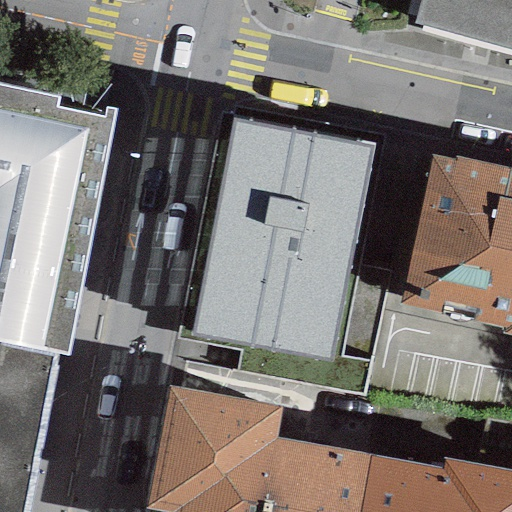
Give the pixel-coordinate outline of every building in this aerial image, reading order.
[(511,0),(419,0),(413,25),(511,50),(511,0)] [(0,343),(51,353),(65,356),(112,110),(103,109),(101,118),(56,110),(58,96),(0,84),(0,343)] [(371,146),(232,119),(190,333),(329,360),(371,146)] [(511,171),(433,155),(401,304),(505,327),(504,333),(511,335),(511,171)] [(0,511),(22,511),(51,353),(0,343),(0,511)] [(359,511),(369,457),(274,440),(279,409),(167,389),(146,507),(172,511),(171,511),(359,511)] [(442,469),(369,457),(359,511),(511,511),(511,471),(443,459),(442,469)]
